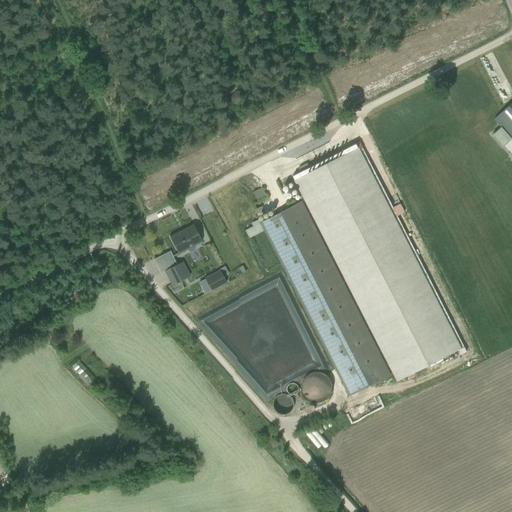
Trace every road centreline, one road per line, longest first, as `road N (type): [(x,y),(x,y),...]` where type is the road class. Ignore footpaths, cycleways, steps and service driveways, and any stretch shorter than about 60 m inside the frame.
road 1 (unclassified): [(112,237),(511,34)]
road 2 (unclassified): [(112,237),(293,440)]
road 3 (track): [(56,0),(144,221)]
road 4 (track): [(291,0),(343,120)]
road 5 (unclassified): [(0,295),(112,237)]
